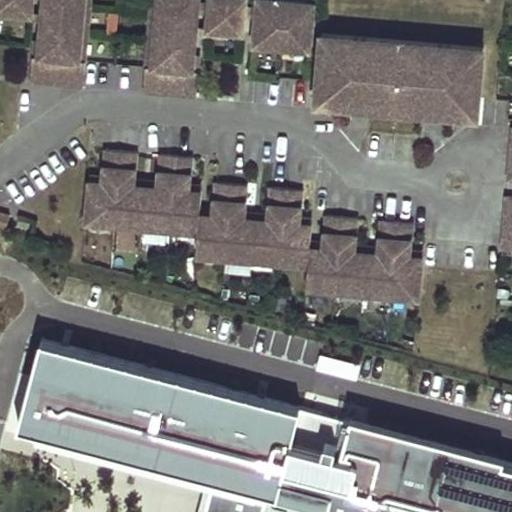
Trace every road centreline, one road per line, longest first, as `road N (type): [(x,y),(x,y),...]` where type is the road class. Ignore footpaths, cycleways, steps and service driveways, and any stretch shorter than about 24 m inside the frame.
road 1 (residential): [(0,164),(90,105),(307,122),(363,174),(418,177)]
road 2 (residential): [(418,177),(439,160),(484,160),(489,192),(479,206),(441,203)]
